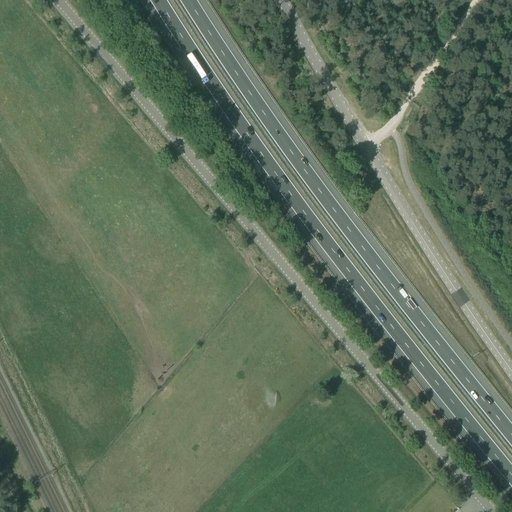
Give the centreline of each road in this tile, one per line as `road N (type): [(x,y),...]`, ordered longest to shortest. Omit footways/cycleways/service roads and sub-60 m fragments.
road 1 (tertiary): [(490,511),(58,0)]
road 2 (motorway): [(158,0),(293,198),(511,476)]
road 3 (motorway): [(511,436),(316,188),(188,0)]
road 4 (tertiary): [(511,367),(367,149)]
road 5 (tertiary): [(367,149),(281,0)]
